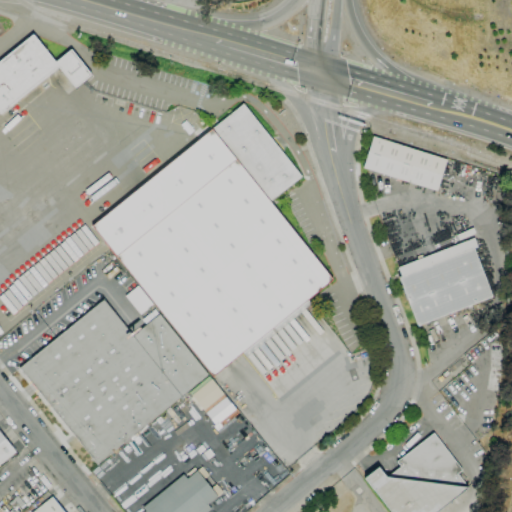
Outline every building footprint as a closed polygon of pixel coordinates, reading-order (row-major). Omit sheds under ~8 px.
[(0,114),(0,60),(33,34),(56,62),(71,50),(91,75),(76,87),(59,67),(0,114)] [(214,376),(92,227),(212,129),(212,130),(244,104),(302,175),(270,201),(333,279),(308,299),(311,304),(246,357),(242,353),(214,376)] [(437,191),(363,168),(373,137),(447,160),(437,191)] [(418,326),(399,277),(401,276),(398,267),(474,238),(478,246),(473,248),(492,297),(418,326)] [(124,296),(139,314),(152,304),(137,286),(124,296)] [(98,464),(20,369),(103,300),(133,336),(159,315),(208,374),(98,464)] [(217,426),(236,409),(210,379),(190,396),(217,426)] [(0,464),(0,432),(16,452),(0,464)] [(436,511),(391,511),(365,478),(379,467),(387,477),(400,467),(397,462),(434,433),(462,470),(458,473),(469,487),(436,511)] [(144,511),(146,511),(143,508),(184,475),(187,479),(197,471),(218,496),(208,505),(211,509),(207,511),(144,511)] [(33,511),(53,496),(65,511),(33,511)]
